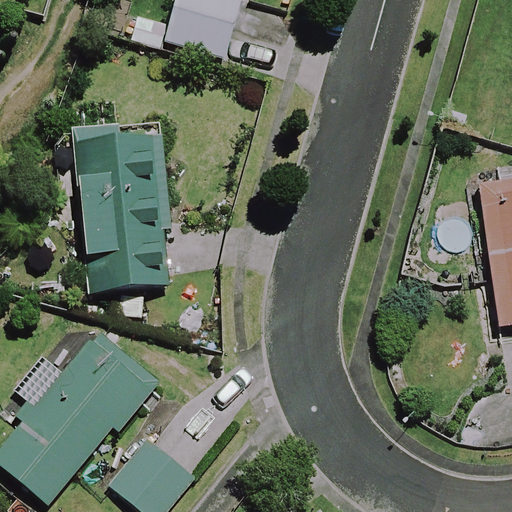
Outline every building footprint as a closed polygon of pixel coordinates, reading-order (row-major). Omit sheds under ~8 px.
[(236,5),(215,0),(173,0),(159,53),(218,69),(236,5)] [(154,265),(169,264),(163,133),(73,137),(80,301),(155,298),(154,265)] [(511,184),(480,188),(499,331),(511,329),(511,184)] [(46,511),(153,388),(96,338),(0,449),(0,476),(41,511),(46,511)] [(172,511),(194,486),(144,443),(101,492),(124,511),(172,511)]
